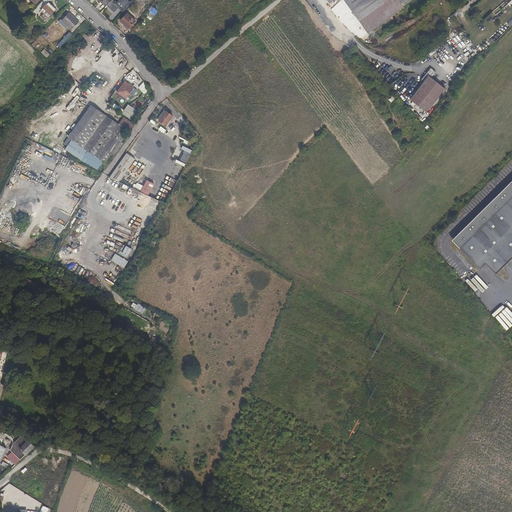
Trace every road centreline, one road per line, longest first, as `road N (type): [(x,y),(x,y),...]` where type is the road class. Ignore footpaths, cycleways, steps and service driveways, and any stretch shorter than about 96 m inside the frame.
road 1 (unknown): [(323,0),(368,52),(390,63),(439,68),(456,57)]
road 2 (residential): [(160,91),(279,0)]
road 3 (unknown): [(50,442),(133,482),(171,511)]
road 4 (residential): [(160,91),(74,0)]
